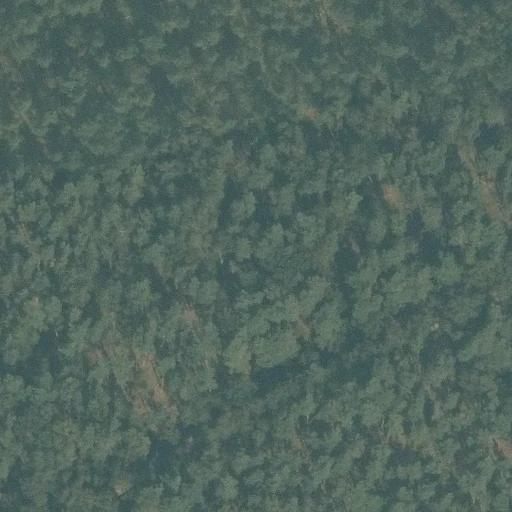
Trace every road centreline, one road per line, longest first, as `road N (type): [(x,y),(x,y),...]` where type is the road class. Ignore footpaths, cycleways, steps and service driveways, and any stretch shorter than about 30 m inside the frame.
road 1 (track): [(94,511),(247,421),(511,298)]
road 2 (track): [(0,76),(110,0)]
